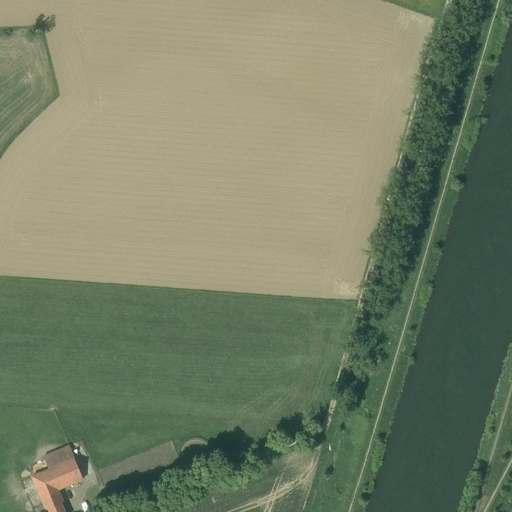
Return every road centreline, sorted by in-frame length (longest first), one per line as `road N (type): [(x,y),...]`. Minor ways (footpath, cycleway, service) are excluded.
road 1 (track): [(323,429),(451,0)]
road 2 (residential): [(134,511),(323,429)]
